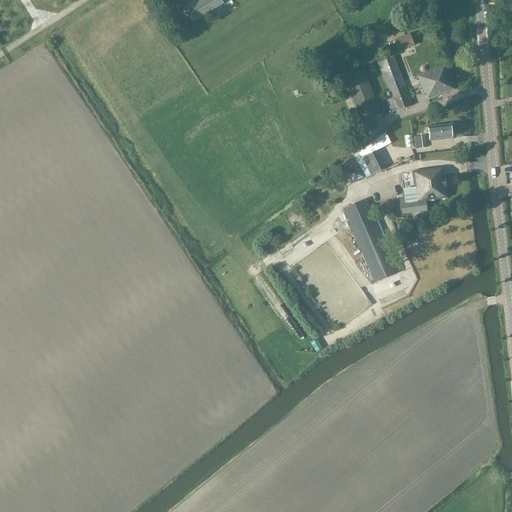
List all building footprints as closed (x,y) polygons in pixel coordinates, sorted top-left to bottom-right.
[(221,0),(196,0),(183,8),(192,22),(223,3),(221,0)] [(398,52),(414,46),(409,34),(394,40),(398,52)] [(394,57),(377,63),(390,98),(394,109),(395,112),(413,105),(410,99),(406,89),(394,57)] [(425,92),(428,100),(453,89),(445,66),(417,77),(423,93),(425,92)] [(344,78),(360,120),(361,125),(381,117),(364,71),(344,78)] [(428,127),(429,139),(451,137),(450,125),(428,127)] [(383,169),(374,151),(385,146),(380,136),(354,155),(365,178),(371,175),(383,169)] [(426,148),(424,136),(412,138),(414,150),(426,148)] [(347,167),(342,171),(348,180),(353,176),(347,167)] [(404,198),(399,199),(400,204),(399,204),(401,214),(427,211),(425,201),(446,198),(443,175),(441,176),(440,168),(412,172),(414,189),(403,190),(404,198)] [(319,210),(327,203),(316,191),(309,198),(319,210)] [(365,199),(342,209),(374,282),(396,273),(365,199)]
